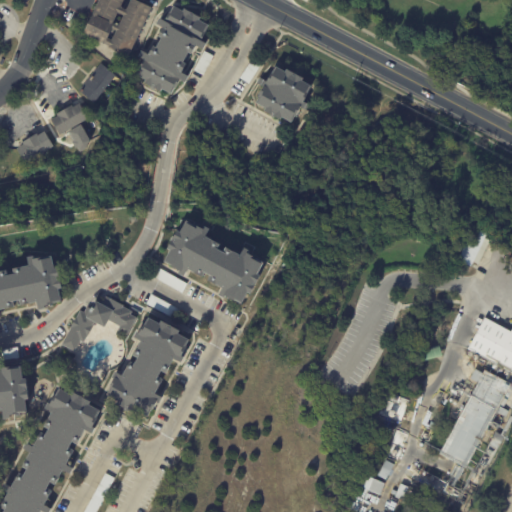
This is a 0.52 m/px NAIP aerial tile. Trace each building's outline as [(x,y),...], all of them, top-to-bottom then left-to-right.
[(124,0),(121,8),(126,10),(131,0),(134,0),(152,8),(128,58),(109,49),(109,47),(83,34),(99,0),(124,0)] [(198,16),(201,18),(200,21),(209,26),(206,33),(207,33),(202,41),(207,44),(204,50),(198,47),(193,55),(189,53),(184,63),(187,65),(182,74),(189,78),(185,83),(181,81),(173,96),(162,90),(161,93),(145,83),(146,82),(135,76),(143,61),(138,58),(141,52),(149,55),(153,46),(156,48),(161,39),(158,37),(162,30),(155,26),(159,19),(164,21),(173,6),(183,12),(185,9),(198,16)] [(206,52),(213,56),(203,76),(194,71),(204,52),(206,52)] [(261,66),(248,85),(239,79),(252,60),(261,66)] [(109,86),(94,104),(79,92),(100,64),(116,77),(109,86)] [(310,110),(309,113),(303,109),(298,118),(296,118),(293,124),(284,119),(282,121),(276,118),(275,119),(270,117),(271,115),(266,112),(267,110),(258,104),(261,98),(260,98),(265,89),(257,84),(260,78),(268,83),(273,74),(274,74),(277,68),(287,73),(288,70),(305,79),(304,82),(313,87),(310,93),(311,94),(306,103),(312,107),(310,110)] [(81,106),(89,120),(60,136),(52,120),(58,117),(56,115),(72,106),(73,108),(80,104),(81,106)] [(46,152),(25,165),(17,150),(24,146),(22,144),(37,135),(38,137),(45,133),(54,148),(46,152)] [(206,239),(221,247),(218,252),(224,255),(227,250),(241,257),(245,250),(251,253),(250,255),(263,263),(263,264),(265,265),(259,277),(262,278),(252,297),(249,295),(242,306),(236,303),(236,304),(226,299),(225,301),(219,298),(223,291),(209,283),(212,278),(206,275),(203,280),(188,272),(185,279),(179,276),(181,274),(172,269),(172,268),(165,264),(171,253),(168,251),(178,233),(181,235),(188,223),(204,231),(205,228),(211,231),(206,239)] [(487,240),(491,242),(479,266),(475,263),(472,268),(459,261),(463,254),(456,251),(462,240),(468,243),(475,229),(487,236),(485,239),(487,240)] [(61,302),(62,304),(54,306),(55,307),(45,309),(45,311),(37,313),(36,305),(21,308),(20,303),(13,304),(14,309),(0,311),(0,274),(7,273),(8,278),(14,277),(13,271),(29,268),(28,260),(33,259),(33,262),(40,260),(40,261),(52,258),(55,271),(58,270),(63,291),(59,291),(61,302)] [(187,285),(182,294),(154,278),(159,269),(187,285)] [(179,311),(174,320),(146,305),(152,295),(179,311)] [(128,310),(134,313),(132,317),(138,320),(128,337),(119,332),(121,328),(111,323),(106,331),(96,325),(85,345),(81,343),(76,353),(63,346),(81,312),(85,315),(88,309),(93,311),(97,304),(102,306),(106,298),(112,301),(125,307),(124,308),(128,310)] [(511,392),(504,407),(499,405),(459,481),(451,476),(457,464),(440,454),(478,383),(471,379),(476,369),(484,373),(486,369),(508,381),(509,378),(511,379),(511,373),(469,350),(486,318),(511,332),(511,392)] [(188,350),(183,359),(185,360),(182,366),(175,362),(167,376),(162,374),(159,379),(164,382),(156,397),(163,401),(160,406),(158,405),(153,414),(152,413),(148,420),(137,414),(135,417),(117,407),(118,404),(107,398),(111,391),(110,391),(115,381),(113,380),(116,375),(123,379),(131,364),(135,367),(139,361),(134,359),(142,344),(134,340),(138,334),(140,336),(142,332),(144,334),(150,323),(149,322),(150,320),(161,326),(163,323),(181,334),(179,337),(190,343),(187,349),(188,350)] [(0,335),(0,325),(7,325),(8,335),(0,335)] [(19,358),(19,359),(0,361),(0,351),(18,349),(19,358)] [(427,361),(425,354),(441,350),(443,357),(427,361)] [(450,383),(445,393),(441,390),(455,363),(459,365),(450,383)] [(2,367),(2,369),(5,368),(5,370),(21,368),(23,380),(26,379),(29,401),(25,402),(27,416),(10,418),(10,420),(4,421),(3,413),(0,413),(0,366),(1,366),(2,367)] [(98,422),(93,430),(96,432),(93,438),(86,434),(78,448),(73,446),(70,450),(75,453),(67,468),(74,472),(71,478),(64,474),(56,489),(52,486),(49,491),(54,494),(45,509),(50,511),(1,511),(9,497),(1,493),(4,487),(12,491),(20,477),(24,479),(27,474),(22,471),(31,456),(23,452),(27,447),(34,451),(42,436),(46,439),(49,433),(45,430),(53,416),(45,412),(49,406),(51,408),(53,404),(55,405),(62,393),(72,398),(73,395),(92,406),(90,408),(101,414),(98,421),(98,422)] [(437,410),(439,404),(445,407),(442,413),(437,410)] [(509,412),(506,417),(497,412),(500,407),(509,412)] [(502,442),(494,437),(496,432),(501,435),(511,416),(511,423),(504,437),(505,437),(502,442)] [(395,467),(387,482),(378,477),(386,462),(395,466),(395,467)] [(115,480),(97,511),(85,511),(106,474),(115,480)] [(385,486),(380,497),(361,489),(366,477),(385,486)] [(403,486),(408,489),(402,502),(395,499),(401,485),(403,486)]
